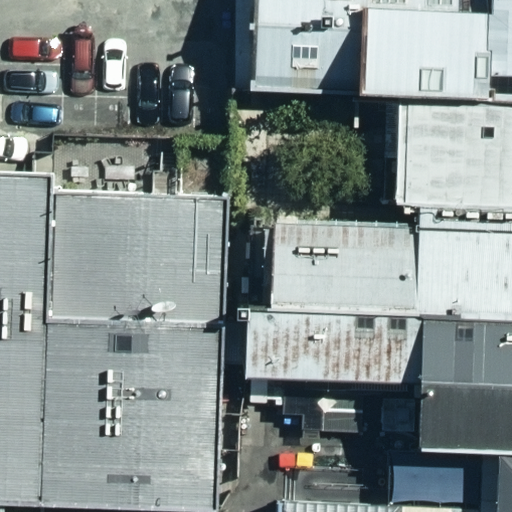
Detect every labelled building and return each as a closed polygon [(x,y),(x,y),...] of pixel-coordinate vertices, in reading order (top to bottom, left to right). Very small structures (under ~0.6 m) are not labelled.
[(511,105),(511,0),(239,0),(236,97),(387,101),(511,105)] [(511,309),(511,105),(387,101),(384,202),(415,203),(412,307),(511,309)] [(51,171),(0,169),(0,499),(8,500),(48,501),(88,502),(131,504),(218,506),(228,192),(51,187),(51,171)] [(415,203),(384,202),(267,199),(264,302),(412,307),(415,203)] [(240,369),(410,374),(412,307),(264,302),(242,302),(240,369)] [(511,441),(511,309),(412,307),(410,374),(408,439),(474,441),(511,441)] [(511,511),(511,441),(474,441),(472,501),(471,511),(511,511)] [(381,511),(382,499),(265,495),(264,511),(381,511)] [(471,511),(472,501),(382,499),(381,511),(471,511)] [(88,502),(48,501),(47,511),(130,511),(131,504),(88,502)]
